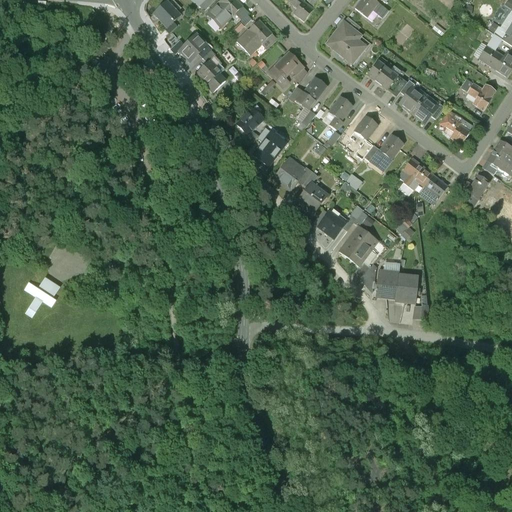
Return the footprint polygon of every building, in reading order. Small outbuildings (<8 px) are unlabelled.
[(205,0),(198,7),(199,7),(204,12),(215,0),(205,0)] [(233,0),(222,0),(209,13),(212,16),(210,18),(220,28),(234,15),(241,8),(233,0)] [(314,10),(304,3),(305,1),(303,0),(291,0),(290,2),(299,9),(294,14),(304,22),(314,10)] [(374,0),(361,0),(355,9),(367,18),(372,11),(382,19),(389,11),(376,2),(374,0)] [(167,1),(152,15),(166,29),(165,31),(169,35),(177,27),(174,24),(181,17),(167,1)] [(249,15),(241,8),(234,15),(241,22),(247,17),(249,15)] [(511,12),(504,8),(495,21),(508,30),(511,32),(511,12)] [(241,22),(240,24),(244,28),(251,21),(247,17),(241,22)] [(360,28),(349,19),(346,24),(357,32),(360,28)] [(258,21),(236,43),(249,56),(272,34),(258,21)] [(346,24),(343,22),(324,45),(352,67),(370,45),(361,38),(362,37),(357,32),(346,24)] [(511,32),(508,30),(502,40),(511,47),(511,32)] [(494,35),(486,47),(494,52),(502,41),(494,35)] [(207,47),(196,36),(185,47),(179,53),(189,64),(198,56),(207,47)] [(179,42),(171,50),(177,55),(179,53),(185,47),(179,42)] [(207,47),(198,56),(202,60),(211,51),(207,47)] [(494,52),(486,47),(478,59),(505,77),(511,67),(511,57),(506,54),(503,57),(494,52)] [(211,51),(202,60),(207,65),(209,62),(215,56),(211,51)] [(226,51),(221,56),(229,64),(234,60),(226,51)] [(288,53),(274,67),(268,73),(273,79),(278,85),(279,84),(283,89),(289,83),(285,79),(292,72),(295,76),(296,76),(303,69),(299,65),(288,53)] [(256,63),(252,59),(248,63),(252,68),(256,63)] [(261,61),(256,66),(261,70),(265,66),(261,61)] [(221,74),(209,62),(207,65),(197,73),(201,77),(200,78),(208,86),(206,88),(213,94),(225,83),(219,76),(221,74)] [(398,77),(378,62),(367,76),(387,91),(398,77)] [(303,69),(296,76),(295,76),(293,78),(299,84),(307,74),(303,69)] [(398,77),(387,91),(396,98),(400,93),(407,84),(398,77)] [(315,79),(303,93),(301,92),(295,100),(308,111),(326,88),(315,79)] [(276,86),(272,81),(266,87),(264,85),(258,91),(264,97),(276,86)] [(466,81),(461,90),(467,94),(473,85),(466,81)] [(407,84),(400,93),(405,97),(411,89),(412,90),(415,86),(409,82),(407,84)] [(485,86),(482,91),(473,85),(467,94),(476,100),(473,105),(484,112),(492,99),(491,99),(495,92),(485,86)] [(301,92),(297,88),(288,99),(293,103),(295,100),(301,92)] [(412,90),(411,89),(405,97),(399,105),(412,115),(424,99),(412,90)] [(352,107),(340,98),(328,113),(335,118),(340,122),(341,122),(352,107)] [(424,99),(412,115),(425,125),(430,117),(437,109),(436,109),(424,99)] [(445,109),(439,105),(436,109),(437,109),(430,117),(435,121),(445,109)] [(252,111),(237,126),(247,136),(262,122),(252,111)] [(302,123),(299,121),(295,126),(303,132),(316,116),(310,111),(302,123)] [(451,119),(443,114),(438,123),(445,128),(451,119)] [(365,117),(349,139),(359,147),(353,155),(362,161),(364,159),(373,147),(366,142),(377,126),(365,117)] [(335,118),(329,126),(336,131),(342,123),(341,122),(340,122),(335,118)] [(460,125),(451,119),(445,128),(454,134),(451,139),(461,146),(470,133),(469,132),(459,126),(460,125)] [(472,127),(461,120),(460,122),(461,122),(460,125),(459,126),(469,132),(472,127)] [(270,134),(265,130),(258,138),(256,140),(262,145),(270,134)] [(334,133),(326,144),(331,148),(340,137),(334,133)] [(285,145),(270,134),(262,145),(253,156),(268,168),(285,145)] [(253,135),(246,144),(251,148),(256,140),(258,138),(253,135)] [(403,146),(391,136),(378,151),(369,162),(383,174),(392,162),(403,146)] [(511,149),(500,142),(495,149),(506,156),(506,157),(511,160),(511,149)] [(321,147),(317,152),(322,156),(326,151),(321,147)] [(373,147),(364,159),(369,162),(378,151),(373,147)] [(506,156),(495,149),(487,162),(503,173),(502,175),(509,180),(511,174),(511,160),(506,157),(506,156)] [(289,158),(274,179),(289,194),(298,183),(305,174),(304,171),(305,170),(289,158)] [(412,159),(397,178),(403,184),(409,178),(408,178),(419,164),(412,159)] [(433,176),(419,164),(408,178),(409,178),(403,184),(398,190),(408,198),(413,192),(419,186),(423,189),(433,176)] [(496,171),(485,164),(482,169),(493,177),(496,171)] [(312,174),(305,169),(305,170),(304,171),(305,174),(298,183),(302,186),(312,174)] [(312,174),(302,186),(307,190),(311,186),(317,178),(312,174)] [(433,176),(423,189),(418,195),(433,207),(448,187),(433,176)] [(488,184),(477,176),(469,189),(480,197),(488,184)] [(311,186),(307,190),(296,205),(304,211),(303,213),(310,219),(326,198),(311,186)] [(480,197),(469,189),(462,199),(473,207),(480,197)] [(345,224),(330,213),(318,229),(325,234),(326,234),(334,240),(342,229),(346,225),(345,224)] [(413,214),(396,231),(401,236),(408,228),(418,218),(413,214)] [(355,222),(350,218),(345,224),(346,225),(342,229),(347,233),(355,222)] [(359,228),(339,253),(358,268),(366,257),(364,256),(376,241),(359,228)] [(414,233),(408,228),(401,236),(407,241),(414,233)] [(364,264),(356,273),(361,277),(369,268),(364,264)] [(400,266),(385,264),(384,272),(378,272),(376,290),(376,293),(375,298),(395,300),(396,300),(398,276),(400,266)] [(372,266),(360,279),(372,293),(373,289),(374,283),(376,269),(372,266)] [(398,276),(396,300),(395,300),(395,302),(415,304),(416,298),(417,296),(416,296),(416,294),(420,294),(420,290),(417,290),(418,278),(398,276)] [(45,279),(37,291),(29,285),(24,292),(35,299),(25,315),(32,319),(42,303),(51,309),(56,303),(52,300),(60,289),(45,279)] [(428,308),(415,306),(413,318),(429,320),(428,308)]
